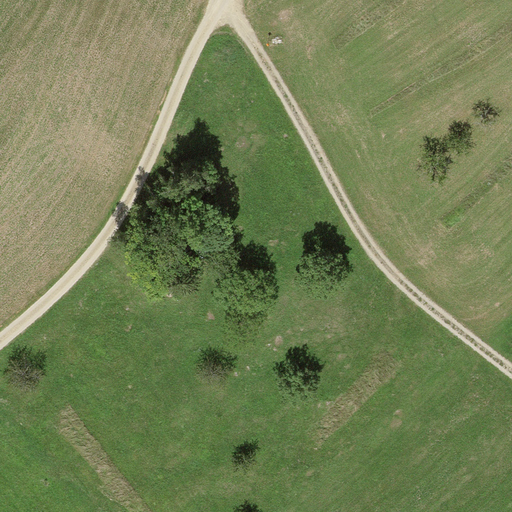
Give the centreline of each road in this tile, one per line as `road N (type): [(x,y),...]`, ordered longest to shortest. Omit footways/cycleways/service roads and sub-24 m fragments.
road 1 (track): [(224,0),(353,229),(410,296),(511,377)]
road 2 (track): [(229,0),(202,30),(94,254),(0,340)]
